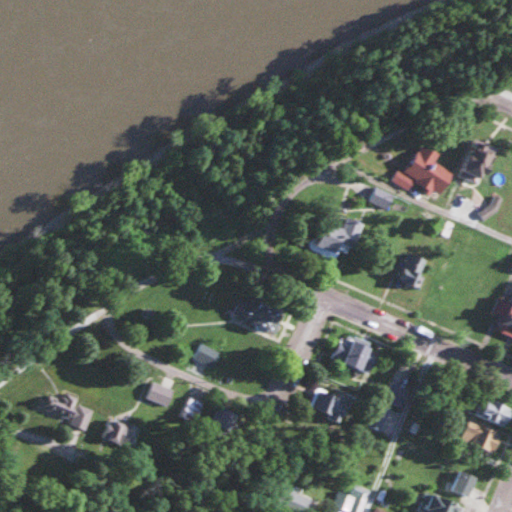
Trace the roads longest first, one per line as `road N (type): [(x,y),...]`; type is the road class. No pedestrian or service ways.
road 1 (residential): [(459,97),(306,175),(265,223),(208,258),(167,269),(103,307)]
road 2 (residential): [(511,383),(208,258)]
road 3 (residential): [(103,307),(0,378),(31,441),(55,467)]
road 4 (residential): [(511,245),(329,162)]
road 5 (residential): [(261,397),(233,396),(129,353),(117,344),(103,307)]
road 6 (residential): [(356,511),(426,347)]
